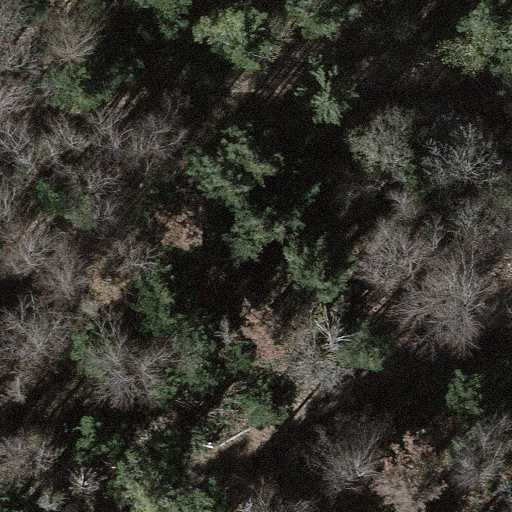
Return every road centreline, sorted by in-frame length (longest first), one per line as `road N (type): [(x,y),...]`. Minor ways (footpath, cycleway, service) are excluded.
road 1 (track): [(0,107),(46,94),(511,76)]
road 2 (track): [(144,511),(306,394),(511,279)]
